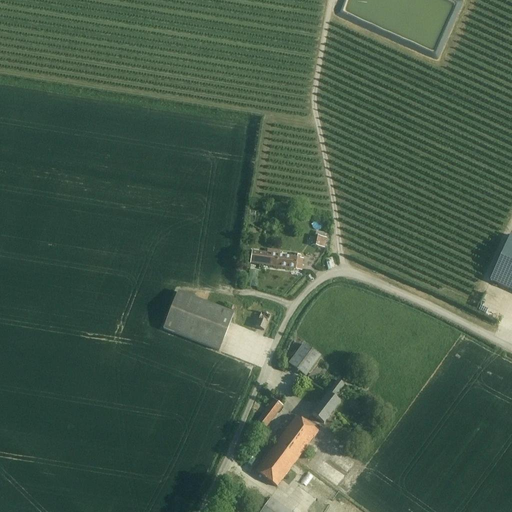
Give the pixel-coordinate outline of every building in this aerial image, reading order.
[(320,237),(314,236),(312,246),(318,247),(320,237)] [(511,236),(490,281),(511,291),(511,236)] [(275,251),(267,250),(267,254),(251,252),(251,257),(246,257),(245,263),(301,271),(303,259),(299,259),(300,256),(297,256),(296,258),(279,256),(280,252),(275,251)] [(219,351),(234,314),(177,292),(163,330),(219,351)] [(264,331),(270,316),(261,313),(255,327),(264,331)] [(502,333),(511,337),(511,330),(504,327),(502,333)] [(305,377),(320,357),(303,345),(289,365),(305,377)] [(334,398),(344,386),(337,381),(312,415),(324,424),(340,402),(334,398)] [(266,428),(282,407),(273,400),(257,422),(266,428)] [(297,460),(318,432),(296,417),(276,444),(297,460)] [(277,487),(297,460),(276,444),(255,472),(277,487)] [(288,511),(270,499),(260,511),(288,511)]
